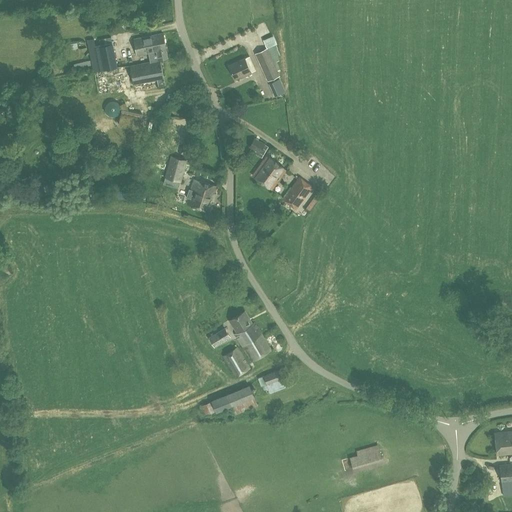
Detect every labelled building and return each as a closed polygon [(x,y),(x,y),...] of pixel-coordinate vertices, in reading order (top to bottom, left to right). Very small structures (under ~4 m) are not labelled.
[(149,55),(151,62),(160,60),(168,58),(163,33),(133,39),(137,57),(149,55)] [(264,40),(267,48),(278,71),(280,70),(276,61),(279,60),(273,46),(277,44),(274,36),(264,40)] [(82,41),(83,48),(89,48),(95,47),(94,39),(82,41)] [(95,47),(89,48),(94,73),(105,71),(116,69),(117,68),(112,43),(95,47)] [(278,71),(267,48),(255,53),(267,81),(280,76),(278,71)] [(249,57),(229,65),(234,78),(244,74),(245,75),(251,72),(249,67),(253,65),(249,57)] [(160,60),(151,62),(130,66),(133,84),(157,80),(164,78),(160,60)] [(278,80),(269,84),(272,90),(280,87),(281,86),(278,80)] [(272,90),(271,91),(274,97),(283,93),(280,87),(272,90)] [(121,110),(121,108),(122,108),(122,109),(123,110),(122,114),(122,115),(123,116),(124,118),(125,120),(125,122),(125,125),(128,125),(138,128),(141,114),(142,114),(128,111),(125,103),(125,104),(121,105),(121,106),(120,105),(119,103),(118,102),(117,101),(115,101),(114,101),(112,101),(111,101),(109,102),(108,102),(107,104),(106,105),(105,106),(105,108),(105,109),(105,111),(106,112),(107,114),(108,115),(109,116),(110,116),(112,117),(113,117),(115,117),(116,116),(118,115),(119,114),(120,113),(121,111),(121,110)] [(249,147),(260,153),(265,144),(255,138),(249,147)] [(166,177),(181,181),(187,160),(171,156),(166,177)] [(253,175),(271,189),(286,170),(267,156),(253,175)] [(282,199),(296,209),(313,187),(299,176),(282,199)] [(189,204),(210,211),(218,187),(195,180),(192,190),(193,191),(189,204)] [(305,209),(309,212),(321,195),(317,192),(305,209)] [(253,324),(245,311),(230,320),(237,333),(235,334),(251,361),(271,349),(255,322),(253,324)] [(209,337),(215,346),(230,337),(225,327),(209,337)] [(223,355),(235,377),(250,368),(238,346),(223,355)] [(258,378),(261,386),(267,385),(269,391),(284,385),(282,378),(289,376),(286,368),(258,378)] [(212,401),(216,412),(231,406),(254,397),(255,397),(250,385),(212,400),(212,401)] [(258,405),(254,397),(231,406),(234,415),(258,405)] [(216,412),(212,401),(201,405),(205,416),(216,412)] [(511,430),(494,433),(497,455),(511,453),(511,430)] [(350,457),(353,468),(383,460),(379,449),(350,457)] [(502,482),(511,481),(511,463),(499,465),(501,482),(502,482)] [(511,481),(502,482),(503,496),(511,495),(511,481)]
